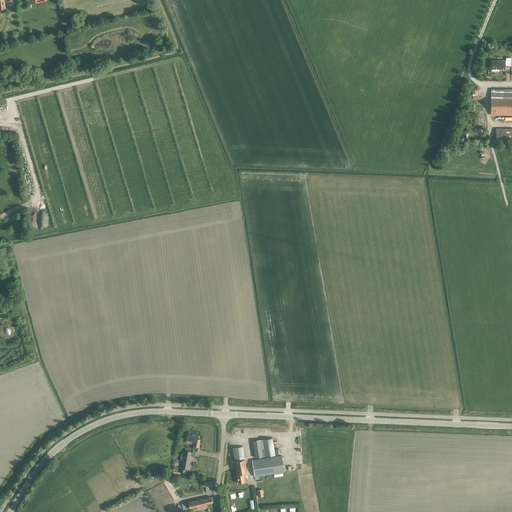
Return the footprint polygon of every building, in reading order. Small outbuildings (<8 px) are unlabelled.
[(490,68),(491,68),(491,69),(505,69),(505,65),(506,65),(511,65),(511,57),(506,57),(506,60),(491,60),(491,65),(490,65),(490,68)] [(511,88),(491,89),(491,115),(511,115),(511,88)] [(473,108),(481,108),(481,102),(482,102),(482,99),(480,99),(480,96),(473,96),(473,108)] [(511,140),(511,128),(496,129),(496,140),(511,140)] [(185,433),(184,438),(186,439),(194,441),(193,445),(198,447),(200,439),(197,438),(198,434),(192,432),(192,431),(188,430),(187,434),(185,433)] [(255,458),(275,455),(272,438),(253,441),(255,458)] [(245,475),(247,475),(243,446),(233,447),(238,483),(246,482),(245,475)] [(185,450),(181,473),(185,474),(186,469),(187,469),(190,451),(185,450)] [(282,456),(252,460),(254,476),(284,472),(282,456)] [(204,498),(188,501),(189,508),(205,505),(205,504),(212,502),(211,496),(204,498)]
